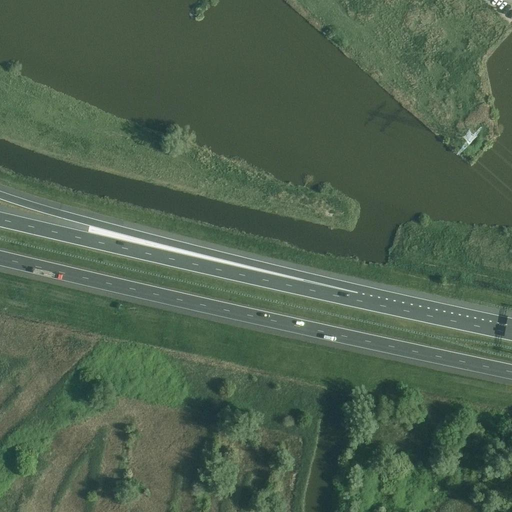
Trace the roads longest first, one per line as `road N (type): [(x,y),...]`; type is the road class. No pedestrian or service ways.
road 1 (motorway): [(0,258),(511,372)]
road 2 (motorway): [(357,299),(0,196)]
road 3 (motorway): [(357,299),(0,219)]
road 4 (motorway): [(511,332),(357,299)]
